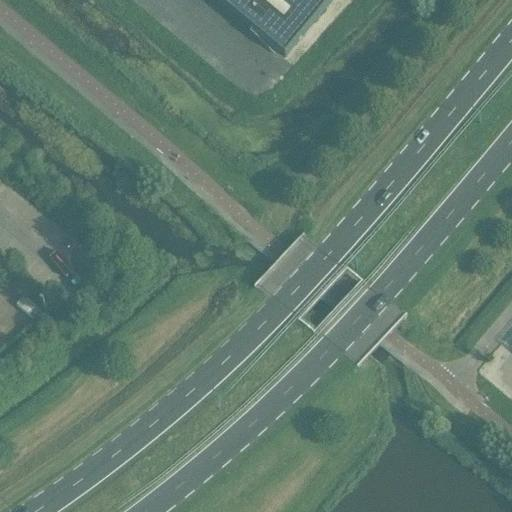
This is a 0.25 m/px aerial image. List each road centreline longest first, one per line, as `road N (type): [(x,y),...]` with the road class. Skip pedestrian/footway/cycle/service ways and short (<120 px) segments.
road 1 (primary): [(511,35),(276,307),(187,394),(38,511)]
road 2 (primary): [(146,511),(331,351),(511,141)]
